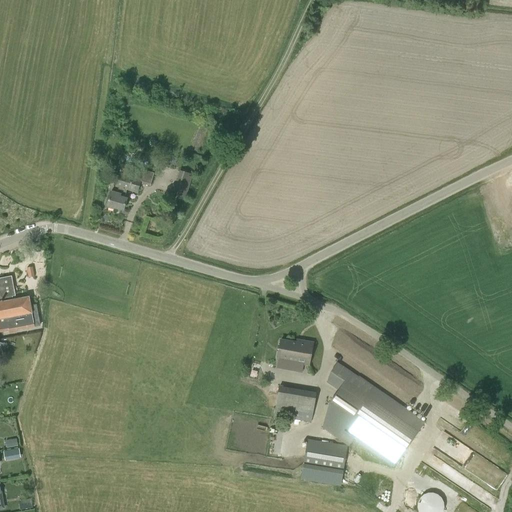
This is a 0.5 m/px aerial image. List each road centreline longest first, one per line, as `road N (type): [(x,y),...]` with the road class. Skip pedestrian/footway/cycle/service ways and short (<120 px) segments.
road 1 (unknown): [(169,259),(314,0)]
road 2 (unclassified): [(511,429),(343,314),(306,298)]
road 3 (unclassified): [(511,160),(301,266)]
road 4 (unclassified): [(250,281),(56,227)]
